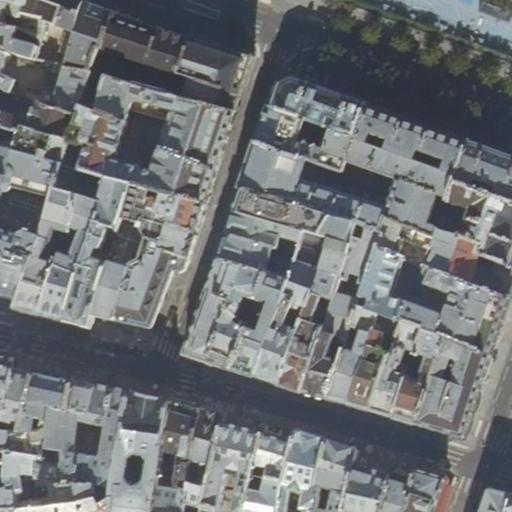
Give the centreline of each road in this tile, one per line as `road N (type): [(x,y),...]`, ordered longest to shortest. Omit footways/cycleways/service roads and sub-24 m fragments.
road 1 (residential): [(161,373),(282,19)]
road 2 (residential): [(161,373),(476,463)]
road 3 (residential): [(511,102),(282,19)]
road 4 (residential): [(0,334),(161,373)]
